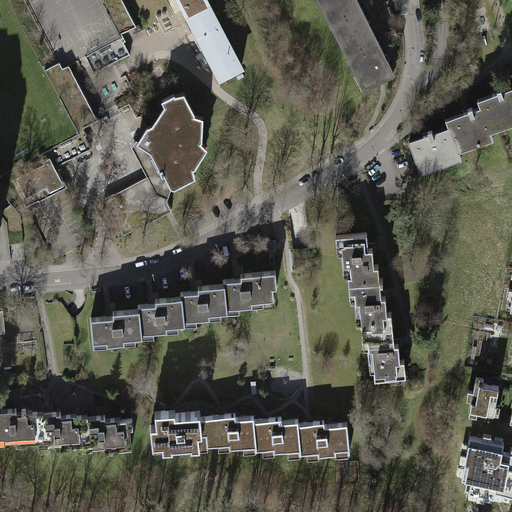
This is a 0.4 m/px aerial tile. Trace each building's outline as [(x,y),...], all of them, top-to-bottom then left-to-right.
[(81,48),(94,73),(130,54),(120,34),(137,26),(123,0),(86,0),(105,35),(81,48)] [(208,0),(175,0),(218,79),(242,65),(208,0)] [(327,11),(332,22),(359,9),(354,0),(320,0),(324,5),(320,7),(324,13),(327,11)] [(375,42),(359,9),(332,22),(340,39),(337,40),(339,45),(342,44),(348,55),(375,42)] [(392,76),(375,42),(348,55),(353,67),(351,68),(353,73),(357,72),(365,89),(392,76)] [(81,129),(98,120),(69,65),(62,68),(59,62),(37,74),(66,130),(42,142),(50,158),(55,167),(91,148),(81,129)] [(478,100),(481,107),(489,128),(503,123),(504,126),(510,123),(508,119),(511,117),(511,88),(502,92),(500,88),(497,89),(498,93),(478,100)] [(147,127),(137,143),(146,149),(151,159),(154,158),(160,169),(159,169),(162,175),(164,174),(170,186),(174,187),(194,177),(193,167),(194,167),(206,148),(201,141),(202,140),(203,117),(194,115),(194,112),(184,92),(175,94),(174,93),(162,99),(165,104),(152,124),(147,127)] [(446,121),(449,128),(457,148),(473,142),(475,145),(481,143),(480,139),(491,135),(489,128),(481,107),(473,110),(472,107),(467,109),(469,112),(446,121)] [(459,155),(457,148),(449,128),(433,134),(432,131),(427,132),(428,135),(409,142),(420,169),(439,162),(440,166),(446,164),(445,160),(459,155)] [(168,197),(170,186),(164,174),(162,175),(159,169),(160,169),(154,158),(151,159),(146,149),(137,143),(134,154),(148,176),(156,193),(168,197)] [(34,193),(47,187),(61,179),(60,179),(55,167),(50,158),(43,161),(44,164),(16,178),(22,190),(18,193),(25,208),(38,201),(34,193)] [(167,201),(168,197),(156,193),(148,176),(114,194),(114,193),(104,198),(111,212),(112,212),(123,235),(172,209),(167,201)] [(62,178),(60,179),(61,179),(47,187),(51,196),(67,187),(62,178)] [(346,265),(348,282),(382,280),(382,277),(379,277),(378,263),(373,263),(372,247),(367,247),(366,232),(335,235),(336,244),(340,243),(342,265),(346,265)] [(223,280),(223,284),(225,307),(251,305),(251,300),(273,298),(272,286),(276,286),(275,270),(240,274),(240,278),(223,280)] [(360,313),(361,330),(392,328),(391,311),(386,312),(385,294),(380,294),(379,282),(382,282),(382,280),(348,282),(348,292),(353,291),(355,314),(360,313)] [(180,292),(181,296),(183,320),(208,317),(208,313),(226,311),(225,307),(223,284),(197,287),(198,290),(180,292)] [(137,305),(138,308),(140,333),(166,330),(165,325),(183,324),(183,320),(181,296),(154,299),(155,303),(137,305)] [(141,336),(140,333),(138,308),(112,311),(113,315),(90,317),(92,341),(106,340),(106,343),(123,342),(123,338),(141,336)] [(393,342),(392,328),(361,330),(362,339),(366,339),(368,361),(372,361),(373,378),(405,376),(404,359),(399,360),(398,342),(393,342)] [(15,341),(16,352),(34,351),(33,340),(15,341)] [(466,398),(471,399),(469,414),(476,415),(477,410),(493,413),(499,385),(482,382),(483,377),(475,376),(472,390),(468,390),(466,398)] [(25,442),(34,441),(31,413),(30,410),(24,411),(24,408),(20,409),(21,411),(15,412),(15,408),(0,409),(0,436),(2,436),(3,441),(25,438),(25,442)] [(200,416),(200,411),(184,413),(184,408),(143,412),(148,456),(204,450),(202,431),(200,416)] [(70,446),(78,445),(75,415),(75,413),(60,415),(60,411),(42,413),(41,411),(31,413),(34,441),(46,440),(47,445),(70,442),(70,446)] [(229,445),(255,442),(253,419),(252,416),(235,417),(234,413),(200,416),(202,431),(206,430),(207,443),(228,441),(229,445)] [(86,414),(75,415),(78,445),(91,444),(91,448),(114,445),(115,450),(131,448),(129,428),(132,427),(131,417),(120,419),(120,417),(105,419),(104,414),(87,416),(86,414)] [(274,449),(299,446),(297,423),(297,419),(280,420),(280,417),(253,419),(255,442),(255,447),(274,445),(274,449)] [(323,420),(297,423),(299,446),(299,450),(318,448),(318,452),(335,451),(334,446),(348,445),(346,422),(323,424),(323,420)] [(461,482),(471,484),(469,493),(494,498),(495,493),(511,496),(511,447),(503,446),(505,439),(482,434),(481,439),(470,437),(461,482)]
